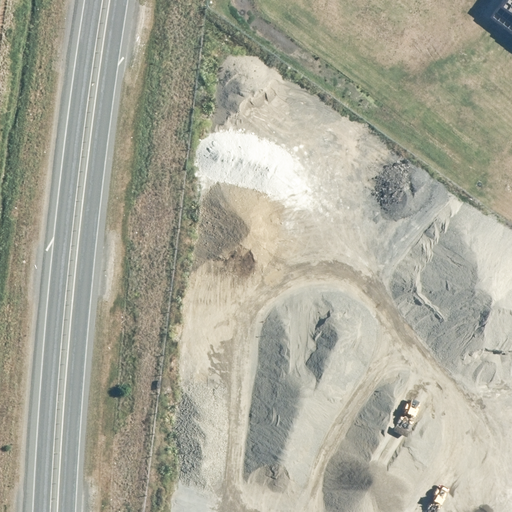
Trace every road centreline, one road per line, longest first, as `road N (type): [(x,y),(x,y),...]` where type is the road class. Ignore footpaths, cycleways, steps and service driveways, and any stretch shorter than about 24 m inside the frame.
road 1 (trunk): [(122,0),(71,370),(70,511)]
road 2 (trunk): [(42,511),(75,126),(95,0)]
